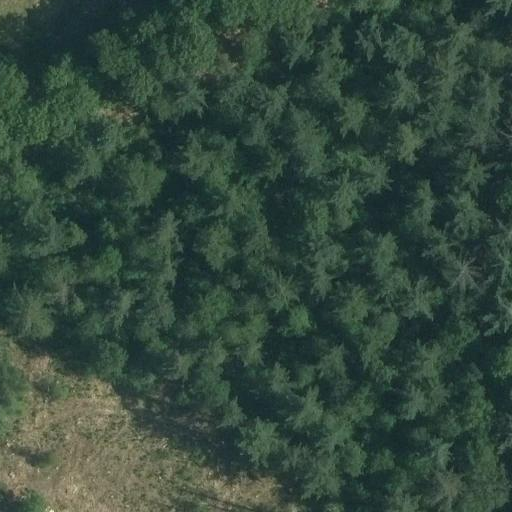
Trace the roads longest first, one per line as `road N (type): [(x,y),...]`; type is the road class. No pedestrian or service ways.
road 1 (track): [(504,511),(482,362),(486,199),(511,31)]
road 2 (track): [(0,168),(94,138),(303,0)]
